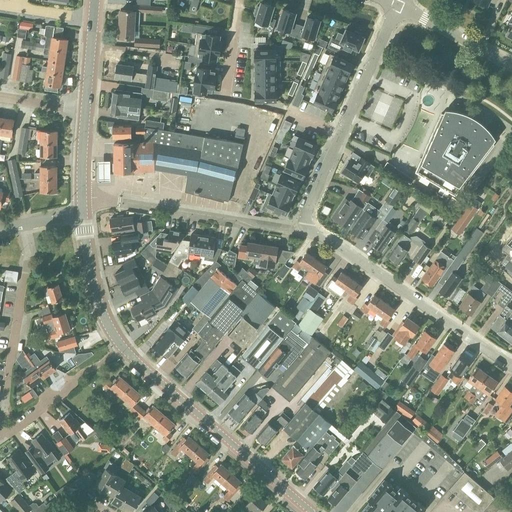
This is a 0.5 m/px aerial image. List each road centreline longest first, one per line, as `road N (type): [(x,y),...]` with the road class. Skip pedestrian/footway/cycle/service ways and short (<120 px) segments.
road 1 (residential): [(511,367),(303,227)]
road 2 (residential): [(312,511),(123,347)]
road 3 (residential): [(303,227),(397,4)]
road 4 (residential): [(303,227),(82,198)]
road 5 (residential): [(1,419),(30,256),(25,225)]
road 6 (residential): [(3,435),(123,347)]
road 7 (residential): [(123,347),(100,313),(82,212)]
road 8 (residential): [(511,64),(397,4)]
